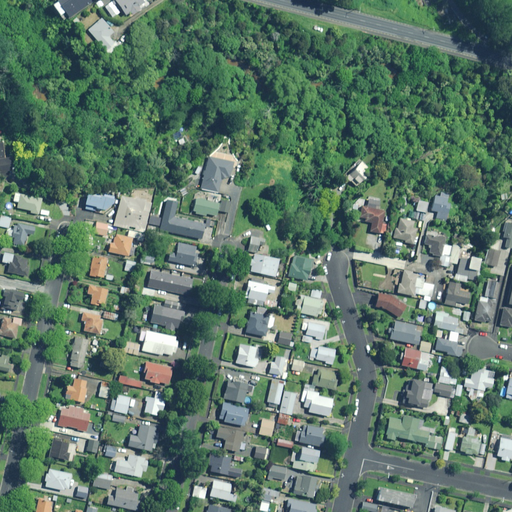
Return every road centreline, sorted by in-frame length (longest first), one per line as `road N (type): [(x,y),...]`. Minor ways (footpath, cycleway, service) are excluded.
road 1 (residential): [(4,511),(65,230)]
road 2 (residential): [(171,511),(226,252)]
road 3 (residential): [(283,0),(511,61)]
road 4 (residential): [(354,456),(368,382),(335,260)]
road 5 (residential): [(354,456),(511,491)]
